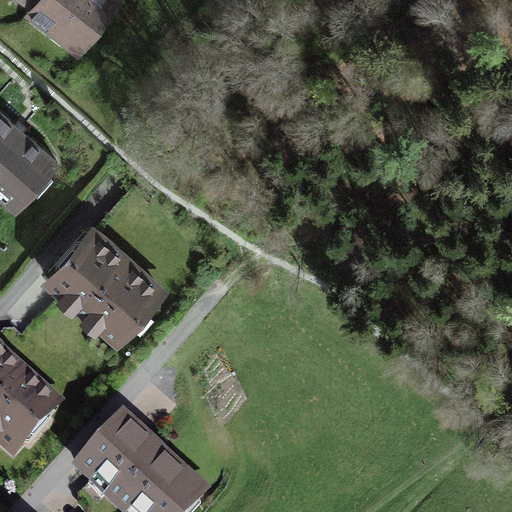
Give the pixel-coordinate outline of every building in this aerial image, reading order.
[(29,11),(79,51),(120,1),(118,0),(37,0),(32,7),(29,11)] [(19,129),(0,111),(0,185),(20,203),(57,162),(19,129)] [(50,277),(117,337),(160,289),(93,229),(50,277)] [(0,441),(13,453),(57,404),(0,354),(0,441)] [(185,511),(203,492),(123,421),(79,469),(94,483),(97,480),(109,491),(107,494),(127,511),(130,511),(132,511),(133,511),(185,511)]
